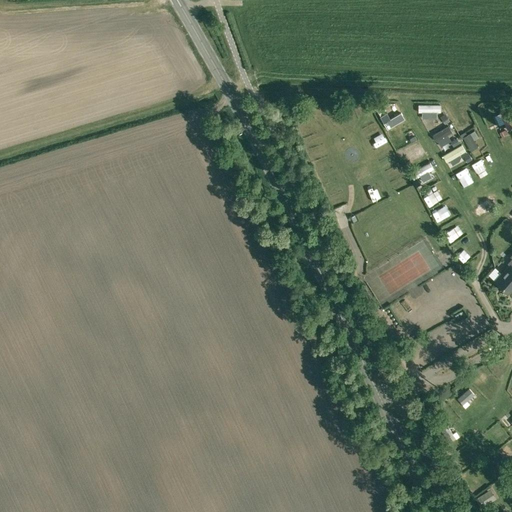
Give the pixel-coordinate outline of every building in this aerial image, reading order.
[(448,109),(457,127),(463,124),(453,106),(448,109)] [(507,131),(511,128),(511,119),(507,109),(498,113),(507,131)] [(390,120),(400,138),(407,135),(398,117),(390,120)] [(448,126),(434,134),(438,141),(452,133),(448,126)] [(473,134),(476,140),(483,137),(480,131),(473,134)] [(464,137),(471,152),(479,148),(471,133),(464,137)] [(418,143),(402,151),(405,157),(421,149),(418,143)] [(460,147),(445,156),(449,162),(464,153),(460,147)] [(468,161),(474,159),(472,153),(466,156),(468,161)] [(429,163),(410,173),(414,180),(433,170),(429,163)] [(424,254),(383,276),(393,293),(434,271),(424,254)] [(511,254),(510,257),(511,259),(507,264),(509,266),(495,282),(508,293),(511,288),(511,254)] [(492,397),(498,393),(487,378),(481,382),(492,397)] [(470,389),(457,399),(463,406),(475,395),(470,389)] [(448,425),(440,429),(449,444),(456,440),(448,425)] [(498,496),(488,500),(492,509),(502,505),(498,496)]
